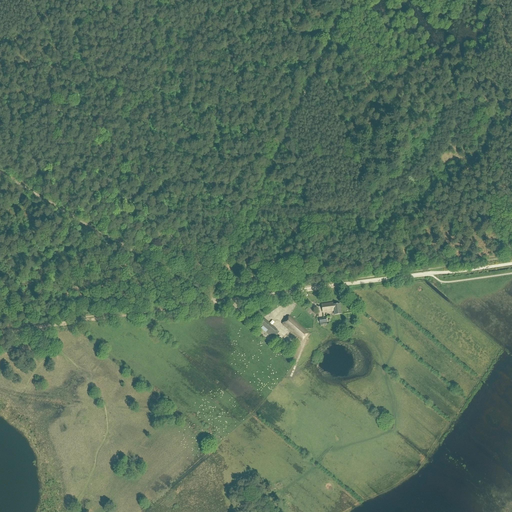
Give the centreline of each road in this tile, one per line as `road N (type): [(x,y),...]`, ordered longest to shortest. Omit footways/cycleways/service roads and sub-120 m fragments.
road 1 (track): [(211,294),(0,173)]
road 2 (track): [(294,291),(511,263)]
road 3 (track): [(41,327),(216,302)]
